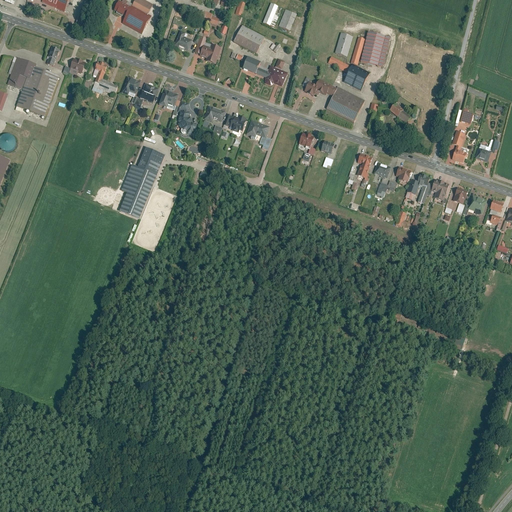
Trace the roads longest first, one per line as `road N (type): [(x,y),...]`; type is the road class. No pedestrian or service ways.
road 1 (tertiary): [(8,17),(431,162)]
road 2 (unclassified): [(431,162),(473,0)]
road 3 (track): [(478,511),(474,503),(511,378)]
